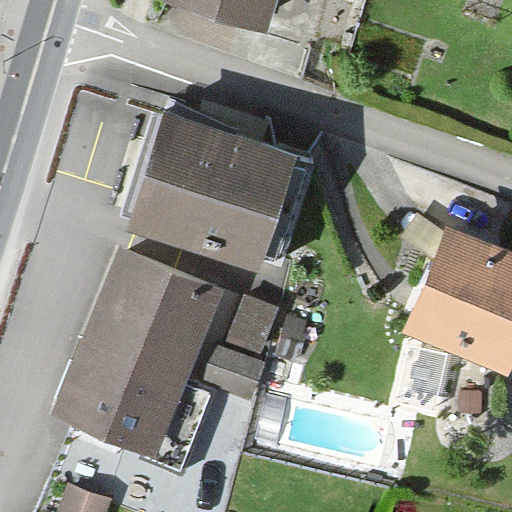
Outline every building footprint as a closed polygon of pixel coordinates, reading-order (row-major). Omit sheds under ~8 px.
[(138,0),(247,30),(255,0),(138,0)] [(263,148),(135,102),(94,217),(222,263),(263,148)] [(511,251),(417,212),(371,324),(465,362),(511,251)] [(199,283),(85,239),(17,413),(170,473),(202,391),(163,375),(199,283)] [(212,280),(201,372),(263,379),(274,288),(212,280)] [(55,511),(100,511),(110,488),(71,473),(55,511)]
